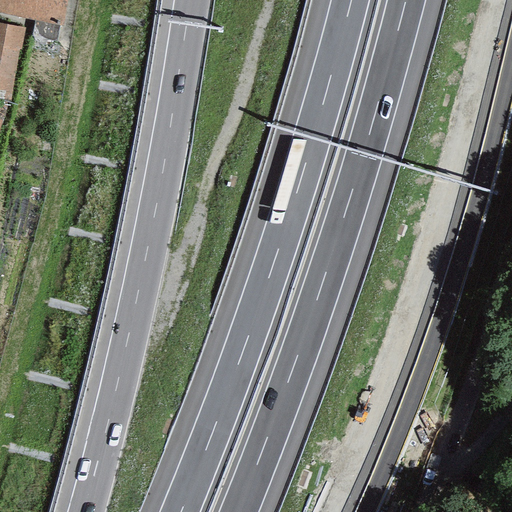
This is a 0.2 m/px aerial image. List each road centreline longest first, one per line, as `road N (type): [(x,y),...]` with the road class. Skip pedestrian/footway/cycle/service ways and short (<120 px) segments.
road 1 (motorway): [(338,511),(429,267),(503,0)]
road 2 (motorway): [(348,0),(265,292),(184,511)]
road 3 (motorway): [(248,511),(345,236),(410,0)]
road 4 (motorway): [(191,0),(140,288),(78,511)]
road 5 (unclassified): [(421,511),(511,269)]
